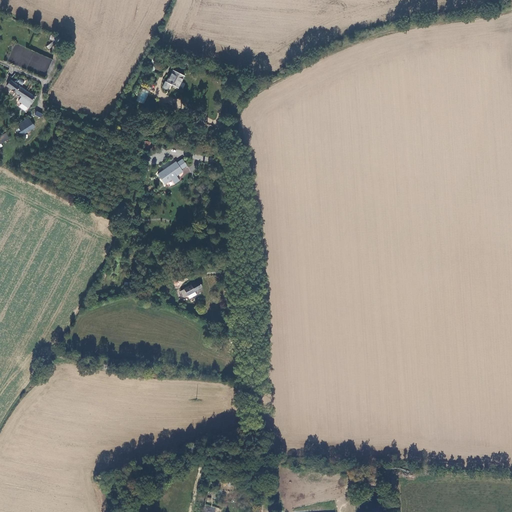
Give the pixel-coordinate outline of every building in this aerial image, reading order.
[(63,43),(50,38),(48,42),(61,48),(63,43)] [(34,68),(46,73),(52,59),(41,54),(37,62),(36,62),(34,68)] [(175,71),(168,82),(178,88),(184,76),(175,71)] [(7,87),(32,103),(37,96),(11,80),(7,87)] [(142,89),(137,101),(144,104),(149,91),(142,89)] [(29,118),(18,125),(21,130),(32,124),(29,118)] [(6,133),(0,136),(0,143),(9,139),(6,133)] [(175,163),(180,170),(186,166),(181,158),(175,163)] [(165,170),(159,174),(166,184),(172,180),(174,184),(179,181),(176,176),(181,172),(180,170),(175,163),(170,166),(167,163),(162,166),(165,170)] [(196,291),(203,288),(199,280),(189,286),(180,291),(184,297),(184,298),(189,295),(191,298),(198,294),(196,291)]
